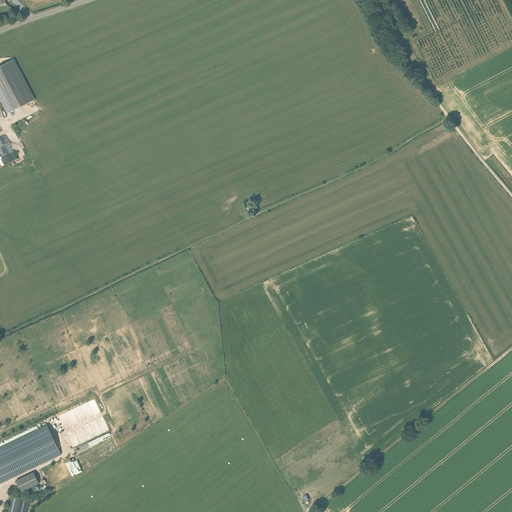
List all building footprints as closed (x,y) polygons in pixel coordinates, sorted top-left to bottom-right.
[(0,100),(7,114),(34,100),(35,99),(14,59),(0,66),(0,100)] [(4,147),(0,148),(0,165),(18,158),(11,143),(3,146),(4,147)] [(0,447),(0,482),(60,453),(46,424),(0,447)] [(66,456),(33,472),(39,483),(42,490),(46,488),(75,474),(66,456)] [(33,472),(15,481),(21,492),(39,483),(33,472)] [(26,511),(29,500),(12,495),(7,511),(26,511)]
